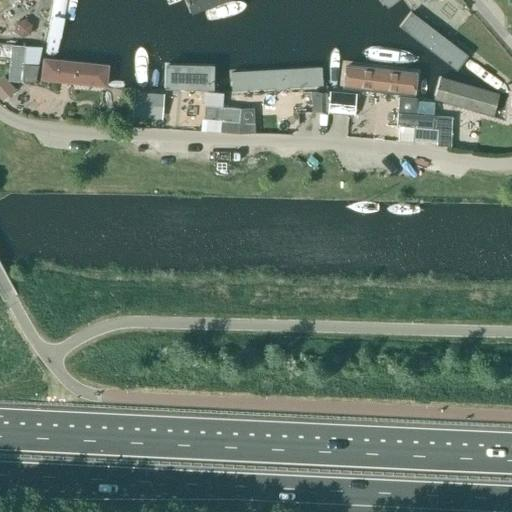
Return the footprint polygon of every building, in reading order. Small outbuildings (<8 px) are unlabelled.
[(59,51),(68,0),(53,0),(45,49),(48,54),(55,55),(59,51)] [(177,0),(183,15),(225,0),(177,0)] [(400,0),(377,0),(385,10),(400,0)] [(462,54),(410,14),(400,27),(452,67),(462,54)] [(0,58),(10,59),(38,64),(41,47),(11,45),(0,44),(0,58)] [(108,87),(110,64),(42,58),(40,81),(108,87)] [(34,83),(38,64),(10,59),(8,81),(34,83)] [(216,63),(166,61),(165,86),(214,88),(216,63)] [(321,68),(232,68),(232,86),(322,86),(321,68)] [(415,81),(344,69),(336,71),(332,75),(332,81),(335,86),(343,87),(414,95),(420,92),(421,85),(415,81)] [(500,95),(441,76),(434,99),(492,118),(500,95)] [(315,113),(326,113),(326,92),(314,92),(315,113)] [(327,114),(354,116),(355,95),(329,93),(327,114)] [(431,129),(433,104),(416,103),(415,115),(397,113),(396,127),(431,129)] [(221,121),(222,108),(204,106),(203,120),(221,121)] [(222,108),(221,121),(238,123),(239,110),(222,108)]
